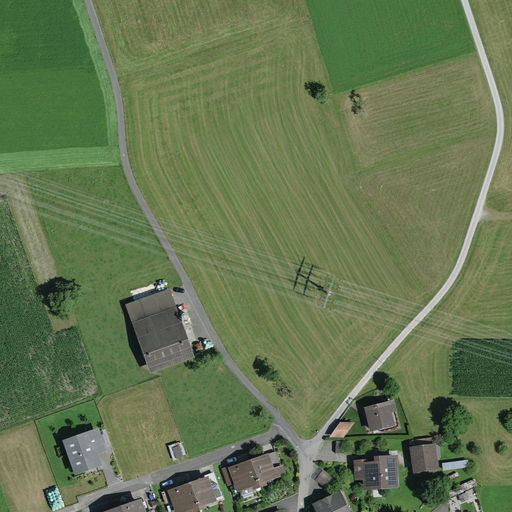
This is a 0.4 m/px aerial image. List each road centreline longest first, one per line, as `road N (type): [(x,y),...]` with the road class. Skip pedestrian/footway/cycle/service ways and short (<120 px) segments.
road 1 (track): [(461,0),(496,110),(496,136),(458,261),(304,448)]
road 2 (track): [(82,0),(109,78),(128,184),(221,352),(286,429)]
road 3 (track): [(60,511),(286,429)]
